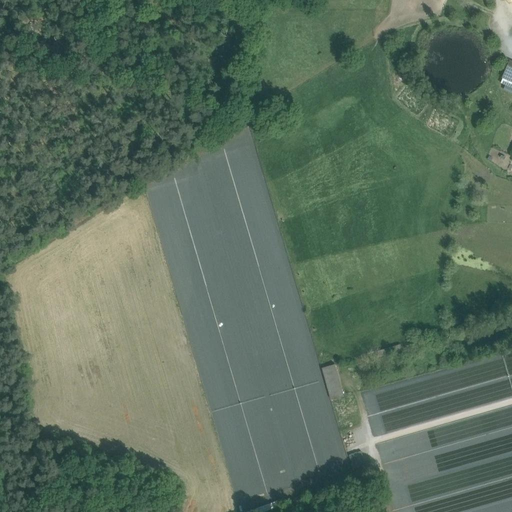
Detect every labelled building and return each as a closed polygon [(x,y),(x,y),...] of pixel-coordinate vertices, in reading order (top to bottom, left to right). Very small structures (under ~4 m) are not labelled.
[(511,62),(510,61),(506,72),(503,78),(511,81),(511,62)] [(511,81),(503,78),(501,83),(511,87),(511,81)] [(263,183),(240,189),(269,314),(280,312),(282,317),(288,316),(290,322),(295,321),(263,183)] [(339,392),(340,397),(344,396),(339,364),(325,366),(330,393),(339,392)] [(328,443),(329,457),(339,456),(338,442),(328,443)]
